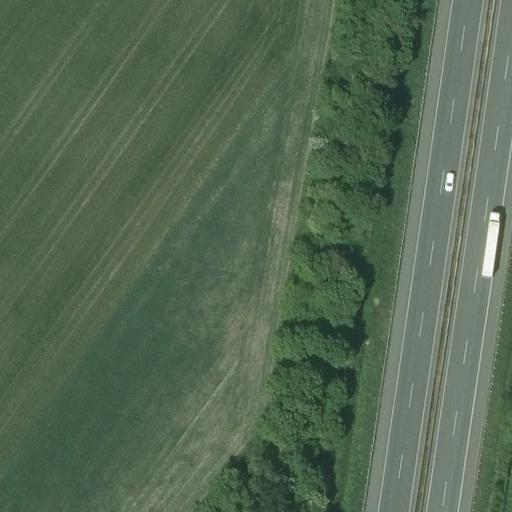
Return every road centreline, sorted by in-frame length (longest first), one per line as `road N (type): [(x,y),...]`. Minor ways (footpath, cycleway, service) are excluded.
road 1 (motorway): [(466,0),(392,511)]
road 2 (motorway): [(442,511),(511,32)]
